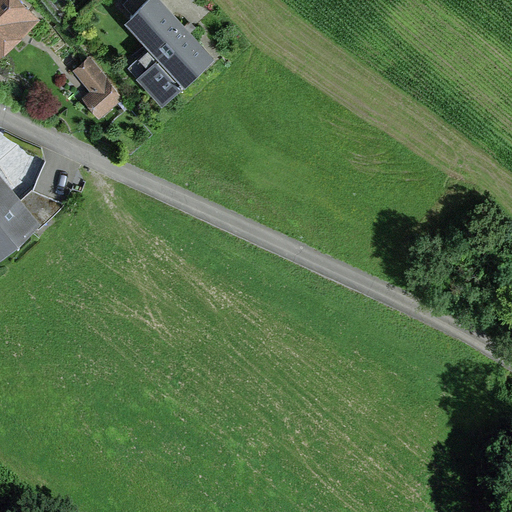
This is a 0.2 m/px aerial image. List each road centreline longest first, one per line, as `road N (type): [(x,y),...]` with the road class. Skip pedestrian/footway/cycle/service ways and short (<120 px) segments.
road 1 (residential): [(511,353),(0,112)]
road 2 (motorway): [(293,0),(511,214)]
road 3 (motorway): [(511,147),(364,0)]
